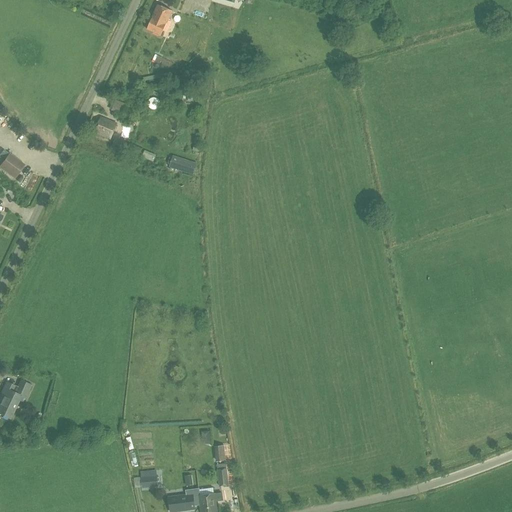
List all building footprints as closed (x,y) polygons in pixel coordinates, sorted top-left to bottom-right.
[(153,17),(147,29),(161,35),(169,20),(172,12),(159,5),(153,17)] [(196,17),(192,38),(204,40),(208,19),(196,17)] [(124,104),(113,100),(109,110),(121,114),(124,104)] [(95,133),(111,139),(117,124),(101,118),(95,133)] [(126,142),(115,138),(113,145),(124,149),(126,142)] [(143,148),(130,143),(127,149),(140,155),(143,148)] [(0,166),(9,154),(4,150),(0,154),(0,166)] [(156,155),(145,150),(143,157),(154,161),(156,155)] [(24,165),(9,154),(0,166),(0,167),(14,178),(24,165)] [(194,162),(173,156),(170,167),(191,173),(194,162)] [(25,398),(31,386),(21,381),(18,388),(7,383),(0,398),(3,400),(0,405),(0,413),(10,419),(21,396),(25,398)] [(150,429),(132,429),(133,460),(150,460),(150,429)] [(217,446),(218,461),(226,460),(224,445),(217,446)] [(228,485),(226,463),(218,464),(220,486),(228,485)] [(180,487),(190,483),(187,471),(182,473),(183,476),(177,478),(180,487)] [(141,478),(142,486),(158,484),(157,476),(141,478)] [(198,496),(200,495),(199,492),(199,489),(186,491),(187,493),(187,497),(179,498),(180,501),(169,502),(171,511),(190,509),(189,506),(200,505),(198,496)] [(198,496),(200,504),(200,511),(217,511),(216,501),(222,500),(221,493),(215,494),(215,493),(213,494),(199,495),(199,496),(198,496)]
